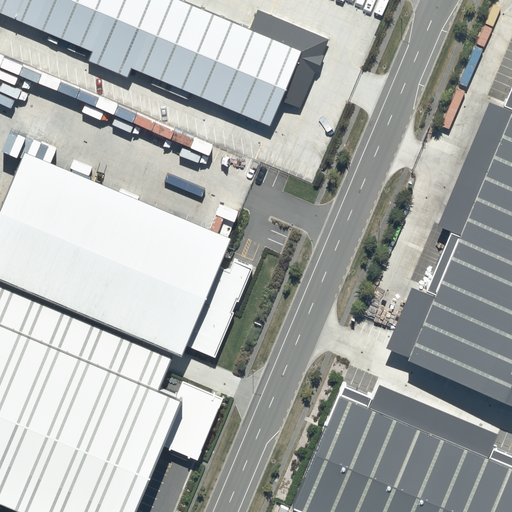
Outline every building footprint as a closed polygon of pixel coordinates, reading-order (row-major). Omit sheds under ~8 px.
[(195,0),(0,0),(0,6),(271,120),(302,45),(195,0)] [(511,97),(396,360),(511,410),(511,97)] [(230,226),(28,138),(0,202),(0,266),(205,356),(246,264),(219,252),(230,226)] [(0,501),(26,511),(134,511),(185,388),(164,380),(175,353),(0,281),(0,501)] [(511,511),(511,450),(343,381),(297,492),(345,511),(511,511)]
